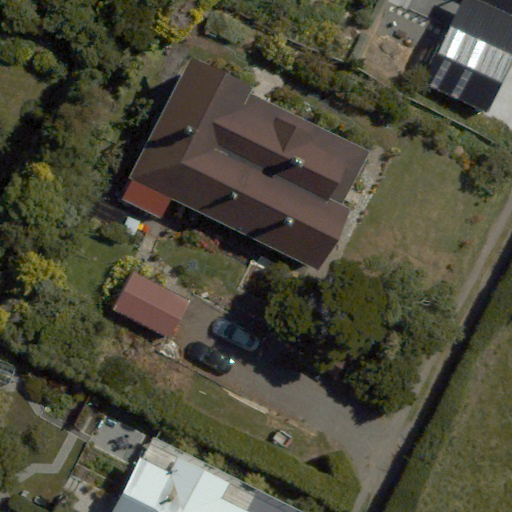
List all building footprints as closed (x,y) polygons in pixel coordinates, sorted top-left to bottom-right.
[(511,0),(474,0),(472,4),(511,27),(511,0)] [(511,90),(511,75),(459,42),(436,80),(496,117),(511,90)] [(166,61),(109,176),(296,270),(354,155),(166,61)] [(193,313),(138,275),(109,316),(164,354),(193,313)] [(231,511),(121,452),(88,511),(231,511)]
